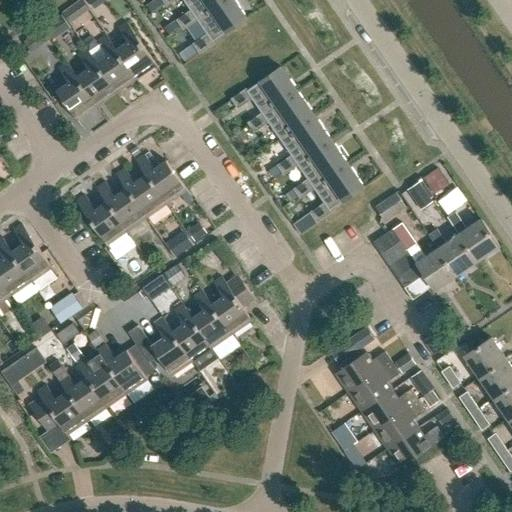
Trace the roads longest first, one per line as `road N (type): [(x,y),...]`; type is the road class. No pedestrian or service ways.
road 1 (residential): [(302,297),(172,113),(144,113),(58,167)]
road 2 (residential): [(511,226),(354,0)]
road 3 (residential): [(267,511),(302,297)]
road 4 (residential): [(302,297),(365,257),(415,330)]
road 5 (residential): [(99,300),(24,192)]
